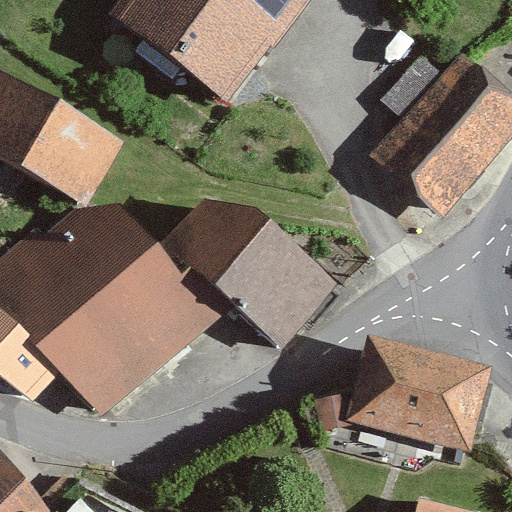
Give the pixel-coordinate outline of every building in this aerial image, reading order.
[(118,0),(109,12),(242,112),(326,0),(118,0)] [(511,157),(511,87),(469,51),(450,74),(424,52),(382,102),(407,123),(376,160),(453,226),(511,157)] [(0,73),(0,155),(94,204),(131,134),(3,67),(0,73)] [(235,313),(284,355),(345,284),(222,192),(177,235),(116,206),(0,272),(0,383),(30,404),(58,364),(100,418),(235,313)] [(355,415),(464,444),(484,371),(374,342),(355,415)] [(0,511),(53,511),(56,510),(0,448),(0,511)]
